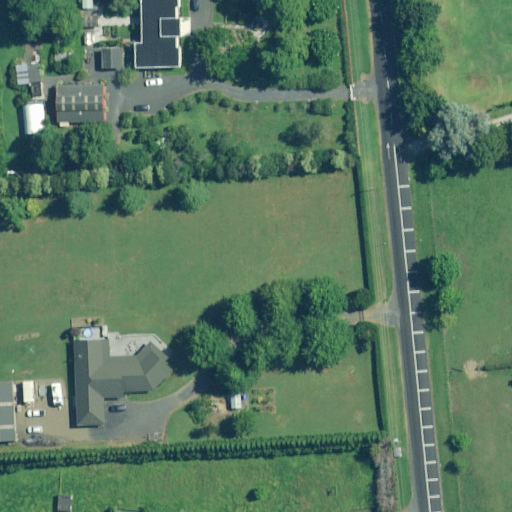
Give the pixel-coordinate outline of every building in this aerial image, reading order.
[(178,17),(178,0),(143,0),(142,43),(135,43),(135,67),(181,69),(182,47),(178,47),(178,36),(183,37),(183,17),(178,17)] [(123,48),(102,48),(101,68),(122,69),(123,48)] [(105,86),(50,86),(51,123),(105,123),(105,86)] [(112,340),(74,341),(77,424),(105,423),(104,400),(124,399),(124,393),(153,392),(176,367),(151,343),(138,356),(112,355),(112,340)] [(26,368),(16,368),(18,411),(29,410),(26,368)] [(14,380),(0,380),(0,444),(16,443),(14,380)]
